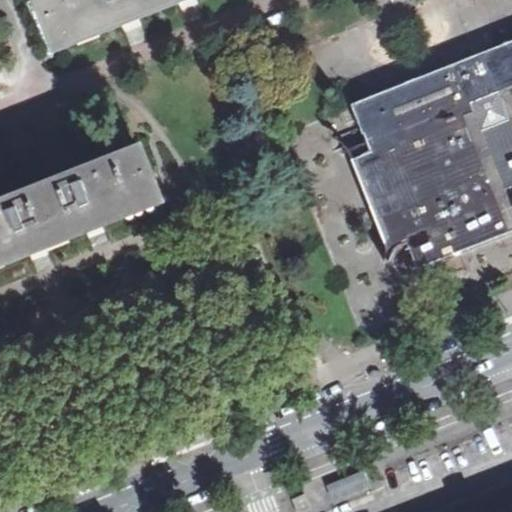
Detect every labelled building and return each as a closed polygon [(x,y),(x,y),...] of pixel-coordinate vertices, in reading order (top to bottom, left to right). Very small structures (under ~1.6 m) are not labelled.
[(45,0),(65,48),(133,21),(186,0),(45,0)] [(511,43),(401,87),(355,105),(373,151),(353,159),(387,244),(388,249),(387,256),(385,261),(390,263),(392,257),(394,254),(398,249),(403,246),(410,243),(420,271),(446,261),(448,265),(451,270),(456,272),(460,272),(468,269),(463,254),(511,234),(511,197),(508,188),(511,186),(511,43)] [(0,265),(39,250),(97,227),(162,202),(155,184),(142,151),(0,206),(0,265)] [(202,429),(184,435),(185,439),(187,443),(205,437),(202,429)] [(364,473),(330,486),(335,499),(369,485),(364,473)] [(511,511),(511,491),(459,511),(511,511)] [(305,511),(306,504),(299,499),(292,502),(290,511),(291,511),(305,511)]
